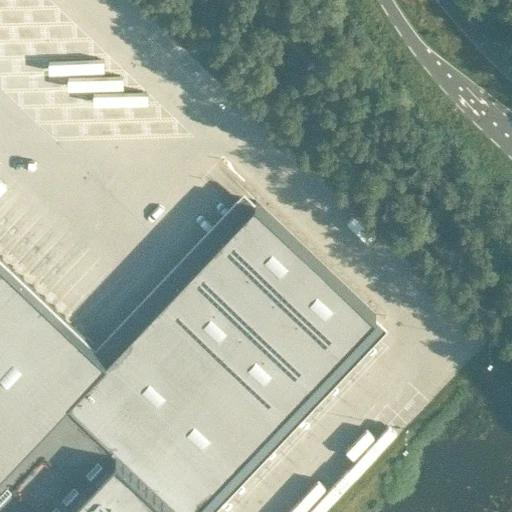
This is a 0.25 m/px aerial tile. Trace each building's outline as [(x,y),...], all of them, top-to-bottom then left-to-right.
[(161,63),(179,42),(161,27),(143,49),(161,63)] [(0,511),(188,511),(377,314),(257,199),(108,356),(0,253),(0,511)] [(80,253),(44,292),(79,323),(115,284),(80,253)] [(108,340),(168,276),(161,270),(101,334),(108,340)] [(341,448),(360,466),(397,427),(377,409),(341,448)]
